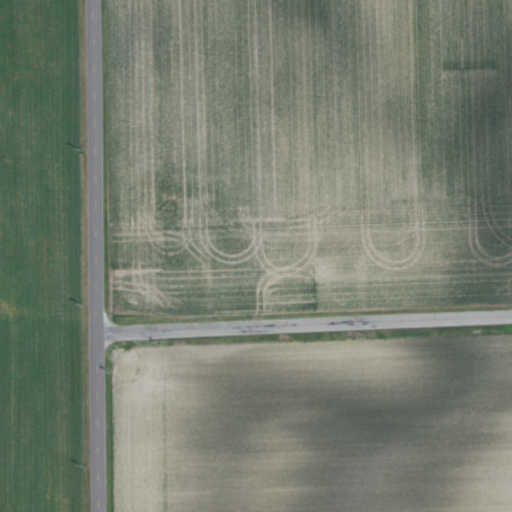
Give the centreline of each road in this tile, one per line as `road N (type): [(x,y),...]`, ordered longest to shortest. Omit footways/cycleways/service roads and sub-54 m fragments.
road 1 (tertiary): [(86,511),(88,0)]
road 2 (residential): [(511,316),(85,331)]
